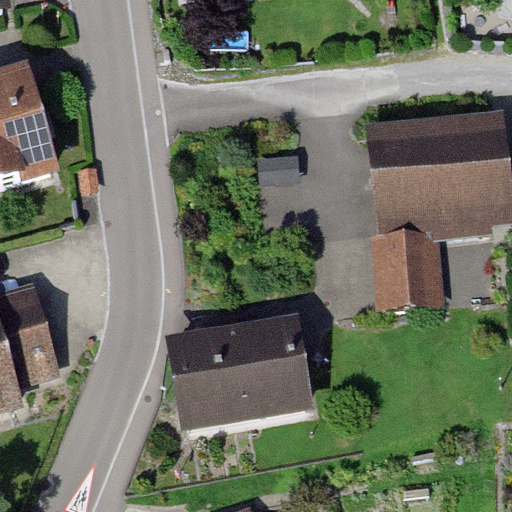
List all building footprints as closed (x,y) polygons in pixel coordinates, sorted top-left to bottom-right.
[(0,0),(0,24),(18,21),(13,0),(0,0)] [(0,196),(66,176),(35,77),(0,87),(0,196)] [(440,241),(511,232),(511,146),(509,122),(369,139),(383,248),(440,241)] [(448,310),(440,241),(383,248),(391,317),(448,310)] [(52,365),(33,297),(0,306),(0,415),(16,411),(11,391),(28,373),(52,365)] [(305,324),(185,347),(202,435),(322,412),(305,324)]
